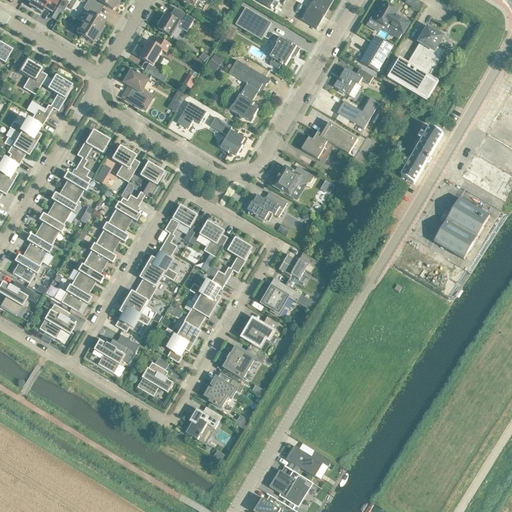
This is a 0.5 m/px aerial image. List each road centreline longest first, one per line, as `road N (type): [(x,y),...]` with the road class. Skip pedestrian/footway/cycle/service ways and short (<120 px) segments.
road 1 (tertiary): [(231,511),(511,40)]
road 2 (residential): [(72,367),(170,424),(271,254),(266,240),(177,188)]
road 3 (residential): [(192,160),(227,175),(261,162),(357,0)]
road 4 (residential): [(72,367),(177,188)]
road 5 (residential): [(0,247),(88,99)]
road 6 (residential): [(88,99),(192,160)]
